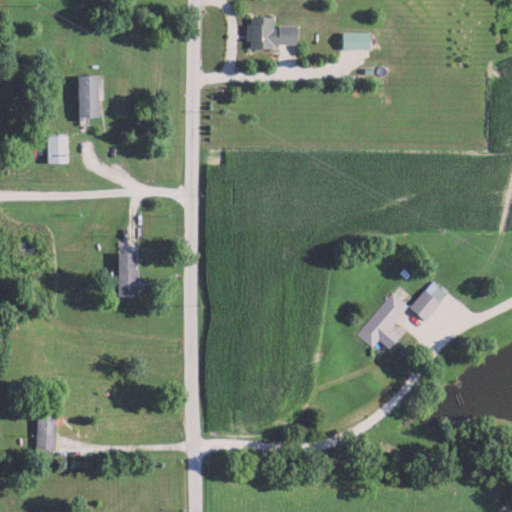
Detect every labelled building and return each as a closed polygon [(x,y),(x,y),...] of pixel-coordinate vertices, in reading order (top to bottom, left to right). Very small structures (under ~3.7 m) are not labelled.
[(271,16),(245,17),(246,48),(270,48),(270,43),(294,43),(293,25),(271,26),(271,16)] [(338,48),(366,48),(367,32),(338,31),(338,48)] [(73,75),(74,117),(96,116),(95,74),(73,75)] [(43,135),(43,162),(64,162),(63,135),(43,135)] [(114,252),(114,294),(141,293),(140,276),(134,276),(133,252),(114,252)] [(371,347),(377,339),(387,347),(397,333),(388,326),(405,304),(389,291),(355,334),(371,347)] [(52,450),(54,403),(33,403),(32,449),(52,450)]
